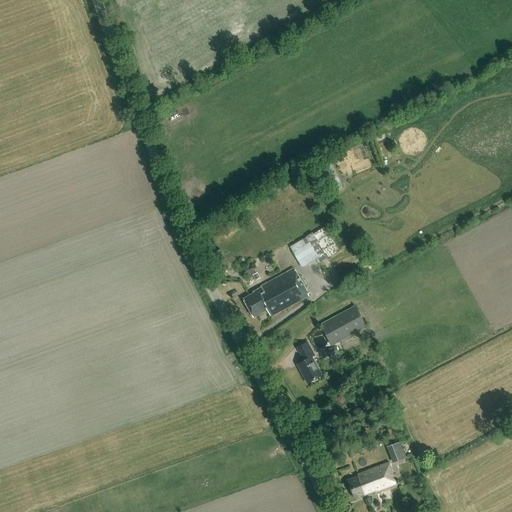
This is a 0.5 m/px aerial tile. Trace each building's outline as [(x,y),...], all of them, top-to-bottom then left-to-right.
[(332,161),(320,167),(332,192),(344,186),(332,161)] [(317,257),(305,237),(288,247),(300,267),(317,257)] [(267,310),(271,317),(309,296),(294,268),(257,288),(253,291),(254,293),(243,299),(253,317),(267,310)] [(257,273),(255,274),(252,268),(244,272),(247,276),(252,273),(256,281),(260,278),(257,273)] [(331,346),(367,327),(355,306),(320,325),(331,346)] [(296,347),(300,354),(304,361),(297,365),(307,383),(322,376),(312,357),(314,356),(310,348),(306,341),(296,347)] [(329,357),(338,353),(334,346),(326,350),(329,357)] [(387,445),(393,462),(404,458),(399,441),(387,445)] [(370,496),(397,485),(388,462),(357,474),(358,477),(347,481),(354,499),(363,495),(363,496),(369,494),(370,496)]
